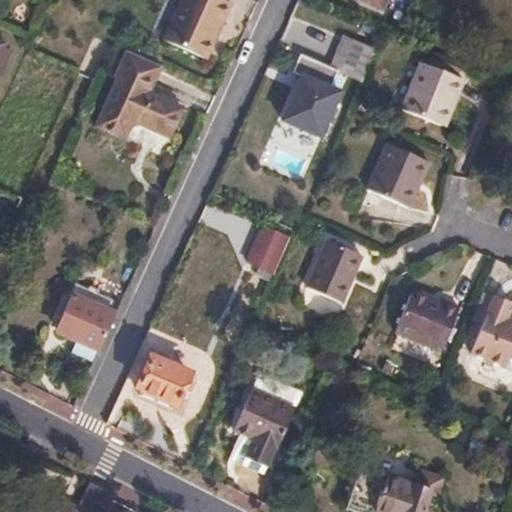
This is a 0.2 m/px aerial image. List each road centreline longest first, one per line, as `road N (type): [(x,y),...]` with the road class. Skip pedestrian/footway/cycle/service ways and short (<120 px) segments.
road 1 (residential): [(302,0),(85,450)]
road 2 (residential): [(85,450),(207,511)]
